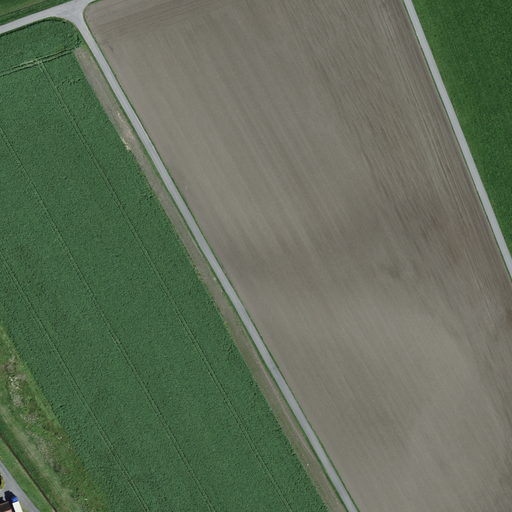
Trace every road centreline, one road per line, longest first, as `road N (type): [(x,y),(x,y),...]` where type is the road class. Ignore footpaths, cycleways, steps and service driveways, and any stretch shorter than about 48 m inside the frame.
road 1 (residential): [(69,6),(353,511)]
road 2 (residential): [(511,273),(404,0)]
